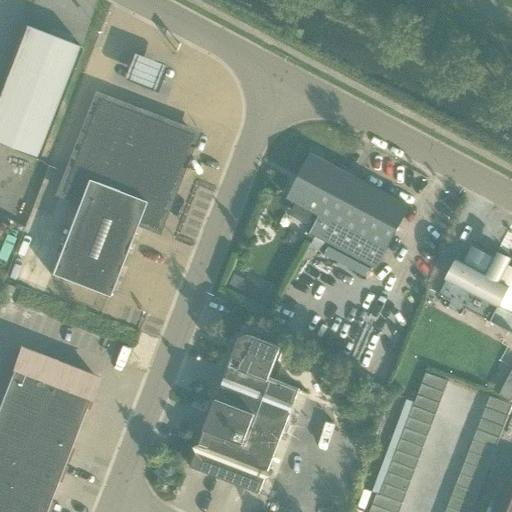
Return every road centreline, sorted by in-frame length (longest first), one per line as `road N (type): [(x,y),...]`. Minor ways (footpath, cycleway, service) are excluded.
road 1 (unclassified): [(116,498),(280,73)]
road 2 (unclassified): [(511,196),(280,73)]
road 3 (unclassified): [(280,73),(141,0)]
